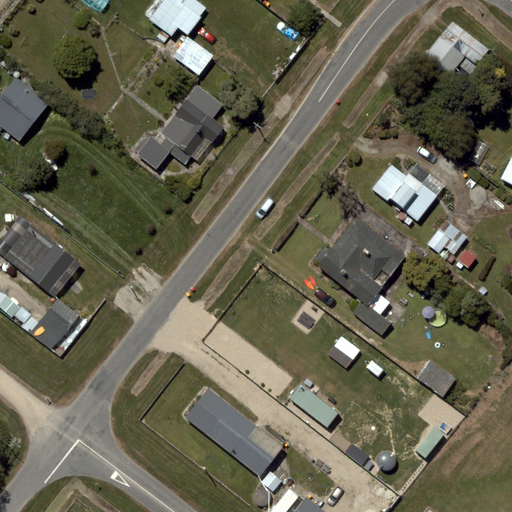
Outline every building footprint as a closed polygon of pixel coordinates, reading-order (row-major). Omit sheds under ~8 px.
[(189,0),(161,0),(148,20),(180,43),(204,10),(189,0)] [(491,51),(453,21),(425,55),(439,67),(458,44),(464,49),(459,54),(477,69),(491,51)] [(0,130),(21,146),(49,109),(15,83),(0,102),(0,130)] [(195,89),(158,142),(147,135),(132,156),(156,173),(167,157),(189,173),(220,130),(211,123),(222,108),(195,89)] [(511,156),(498,183),(511,191),(511,156)] [(394,165),(374,192),(417,223),(437,196),(394,165)] [(471,237),(448,218),(425,245),(438,255),(445,247),(455,256),(471,237)] [(356,222),(318,276),(369,313),(408,259),(356,222)] [(26,224),(0,258),(0,259),(54,300),(81,265),(26,224)] [(80,321),(60,303),(35,332),(55,350),(80,321)] [(457,384),(429,360),(414,378),(441,402),(457,384)] [(208,397),(186,425),(259,482),(281,453),(208,397)] [(263,511),(264,511),(291,511),(302,500),(284,485),(263,511)] [(323,511),(305,496),(302,500),(291,511),(323,511)]
